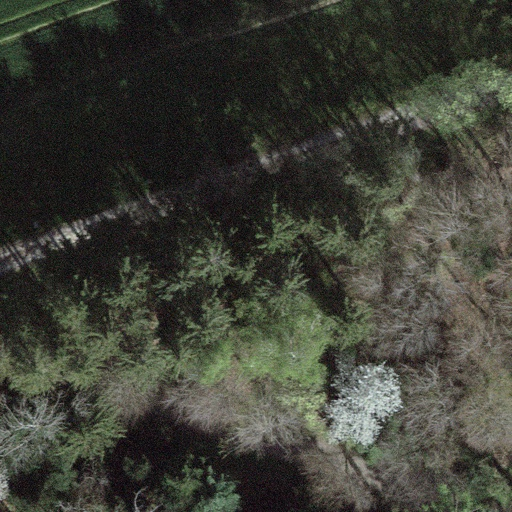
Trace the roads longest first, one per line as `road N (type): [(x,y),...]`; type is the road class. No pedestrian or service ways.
road 1 (track): [(511,492),(0,309)]
road 2 (track): [(511,93),(0,247)]
